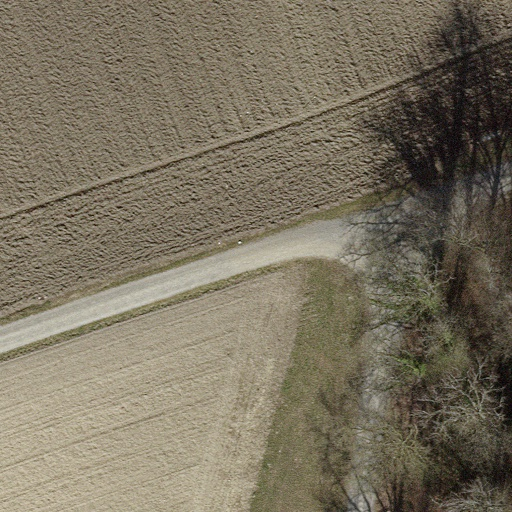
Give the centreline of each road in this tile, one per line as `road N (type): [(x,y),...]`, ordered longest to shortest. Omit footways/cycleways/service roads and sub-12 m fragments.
road 1 (track): [(0,342),(511,173)]
road 2 (track): [(407,209),(374,511)]
